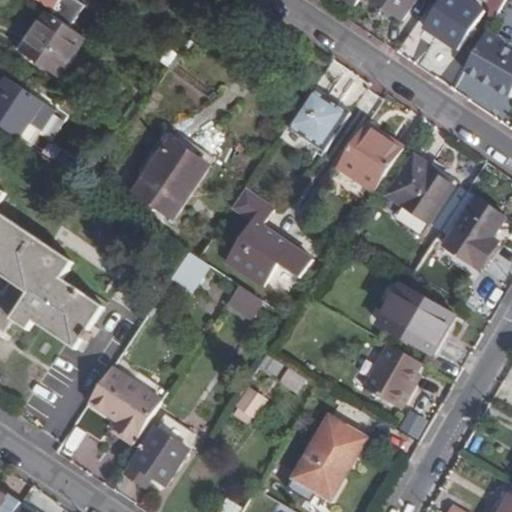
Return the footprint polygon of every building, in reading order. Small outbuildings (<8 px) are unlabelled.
[(39,0),(74,23),(85,7),(74,0),(39,0)] [(373,0),(403,20),(416,0),(373,0)] [(486,11),(468,0),(445,0),(425,29),(459,51),(486,11)] [(511,7),(511,0),(506,0),(499,13),(507,17),(511,7)] [(34,37),(22,53),(60,79),(87,39),(49,14),(34,37)] [(501,38),(489,31),(465,72),(511,98),(511,96),(511,51),(498,43),(501,38)] [(18,51),(22,53),(34,37),(30,34),(18,51)] [(511,48),(511,44),(501,38),(498,43),(511,51),(511,48)] [(44,104),(7,79),(0,89),(0,125),(21,139),(30,125),(42,132),(56,112),(44,104)] [(332,99),(316,88),(289,128),(326,152),(352,112),(340,104),(338,106),(330,101),(332,99)] [(30,125),(21,139),(32,147),(42,132),(30,125)] [(380,135),(367,126),(339,167),(377,192),(407,149),(382,132),(380,135)] [(177,133),(172,140),(211,166),(215,159),(177,133)] [(176,218),(211,166),(172,140),(162,155),(155,150),(141,170),(148,175),(137,191),(176,218)] [(429,162),(415,152),(385,197),(426,224),(453,184),(427,166),(429,162)] [(0,274),(16,285),(8,296),(0,290),(0,324),(7,329),(13,321),(31,332),(36,323),(78,351),(106,308),(65,280),(76,263),(0,212),(0,205),(7,194),(0,189),(0,274)] [(276,209),(247,190),(235,208),(254,221),(227,261),(264,287),(280,264),(301,279),(313,261),(264,227),(276,209)] [(507,218),(478,199),(446,247),(482,270),(500,242),(493,238),(507,218)] [(191,253),(174,279),(193,292),(211,266),(200,259),(191,253)] [(456,316),(402,285),(380,324),(430,353),(444,329),(448,331),(456,316)] [(265,301),(242,286),(230,304),(253,319),(265,301)] [(448,331),(444,329),(430,353),(434,355),(448,331)] [(423,364),(390,345),(366,388),(403,409),(416,386),(412,383),(418,373),(423,364)] [(284,365),(268,355),(260,366),(276,376),(284,365)] [(116,432),(135,445),(164,402),(114,369),(91,403),(122,423),(116,432)] [(305,383),(288,372),(282,382),(298,393),(305,383)] [(266,401),(251,391),(236,414),(250,423),(266,401)] [(89,468),(111,428),(84,413),(62,454),(89,468)] [(196,435),(167,415),(127,474),(147,487),(153,477),(168,486),(191,451),(187,448),(196,435)] [(368,439),(331,418),(295,478),(298,479),(318,491),(332,500),(368,439)] [(318,491),(298,479),(291,490),(312,502),(318,491)] [(9,500),(0,493),(0,511),(17,511),(21,507),(23,504),(12,496),(9,500)] [(511,511),(511,494),(511,496),(501,511),(511,511)] [(240,511),(241,511),(227,503),(221,511),(240,511)] [(295,511),(280,503),(275,511),(295,511)]
